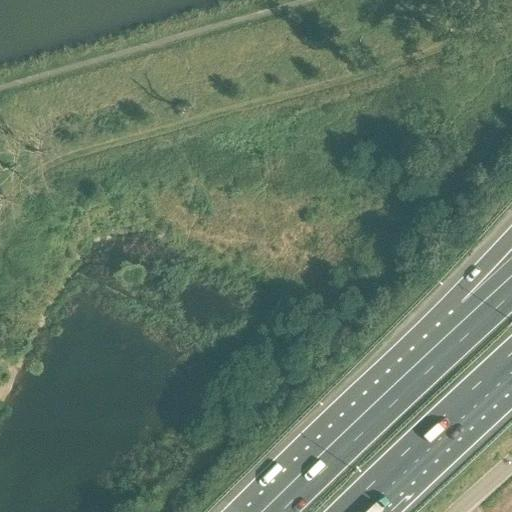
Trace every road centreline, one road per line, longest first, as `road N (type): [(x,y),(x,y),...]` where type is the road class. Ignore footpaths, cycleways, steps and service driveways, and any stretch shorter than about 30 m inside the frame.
road 1 (motorway): [(474,321),(274,511)]
road 2 (motorway): [(355,511),(511,366)]
